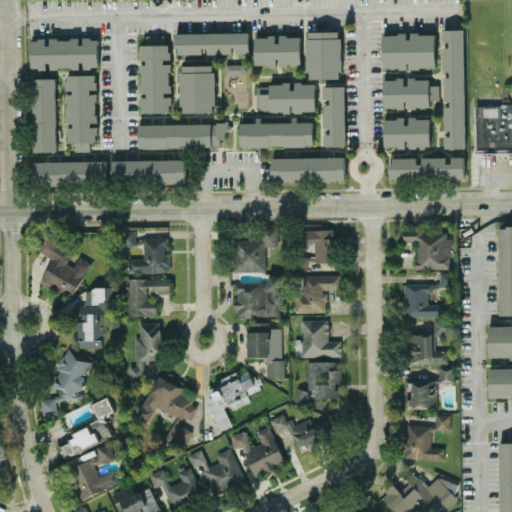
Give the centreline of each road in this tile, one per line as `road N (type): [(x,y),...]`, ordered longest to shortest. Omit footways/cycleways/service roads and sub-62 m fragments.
road 1 (tertiary): [(10,0),(10,340),(17,418),(49,511)]
road 2 (tertiary): [(0,211),(511,204)]
road 3 (residential): [(292,499),(368,451),(369,205)]
road 4 (residential): [(479,235),(480,511)]
road 5 (residential): [(10,340),(41,337),(43,313),(0,305),(10,340)]
